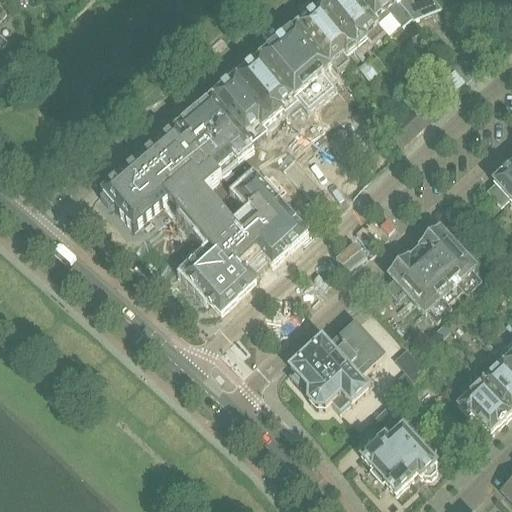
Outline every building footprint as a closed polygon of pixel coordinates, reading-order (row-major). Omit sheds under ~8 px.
[(331,3),(324,10),(363,58),(386,38),(376,25),(355,0),(334,0),(331,3)] [(394,0),(355,0),(376,25),(387,16),(401,32),(413,22),(394,0)] [(394,0),(413,22),(414,23),(443,14),(431,0),(430,0),(414,7),(411,0),(394,0)] [(324,10),(299,31),(339,78),(353,67),(351,64),(360,56),(362,59),(363,58),(324,10)] [(299,31),(262,63),(301,109),(308,117),(345,86),(339,78),(299,31)] [(455,74),(455,73),(466,85),(465,86),(467,88),(489,67),(473,51),(452,71),(455,74)] [(369,66),(379,77),(386,71),(377,60),(369,66)] [(239,81),(239,82),(272,124),(283,115),(287,121),(301,109),(262,63),(240,82),(239,81)] [(452,97),(465,86),(466,85),(455,73),(455,74),(440,86),(441,88),(433,94),(444,106),(454,99),(452,97)] [(263,133),(272,124),(239,82),(232,88),(231,88),(222,95),(213,103),(214,104),(202,114),(201,113),(192,121),(103,197),(135,235),(167,207),(211,261),(187,283),(202,299),(222,320),(238,304),(238,303),(256,286),(253,283),(269,268),(273,272),(283,263),(283,262),(290,255),(290,256),(308,239),(266,193),(273,185),(265,175),(237,202),(250,216),(235,230),(207,196),(232,174),(245,164),(241,159),(252,148),(267,137),(263,133)] [(414,104),(406,111),(423,132),(432,123),(414,104)] [(384,133),(401,153),(423,132),(406,111),(384,133)] [(503,180),(495,187),(497,190),(490,197),(501,209),(509,203),(511,206),(511,172),(511,173),(510,172),(502,179),(503,180)] [(424,255),(417,262),(452,300),(460,293),(467,300),(481,287),(474,279),(477,277),(455,253),(462,246),(450,233),(443,240),(441,237),(422,254),(424,255)] [(410,265),(391,282),(394,285),(386,292),(399,305),(406,298),(425,319),(427,316),(437,327),(452,314),(446,306),(452,300),(417,262),(411,267),(410,265)] [(511,263),(501,275),(511,285),(511,283),(511,263)] [(444,329),(436,336),(443,343),(451,336),(444,329)] [(331,354),(323,345),(292,374),(295,378),(291,382),(300,393),(304,389),(310,394),(309,407),(316,414),(325,414),(332,408),(341,418),(351,409),(352,410),(368,395),(358,384),(383,361),(356,331),(331,354)] [(411,340),(402,349),(407,354),(406,354),(410,359),(411,358),(419,350),(411,340)] [(486,349),(492,356),(511,376),(511,345),(506,350),(503,347),(496,353),(490,346),(486,349)] [(427,376),(411,358),(410,359),(406,354),(395,365),(405,376),(391,389),(401,400),(427,376)] [(472,363),(466,368),(485,387),(511,416),(511,376),(492,356),(479,370),(472,363)] [(376,369),(367,376),(376,388),(386,380),(376,369)] [(472,419),(492,440),(511,420),(511,416),(485,387),(480,392),(472,385),(462,395),(463,395),(452,405),(468,422),(472,419)] [(393,406),(371,427),(382,439),(405,418),(393,406)] [(390,445),(386,441),(362,463),(397,500),(418,480),(422,484),(424,482),(425,484),(432,484),(437,479),(437,472),(436,470),(438,469),(404,432),(390,445)] [(511,488),(503,497),(511,506),(511,488)]
